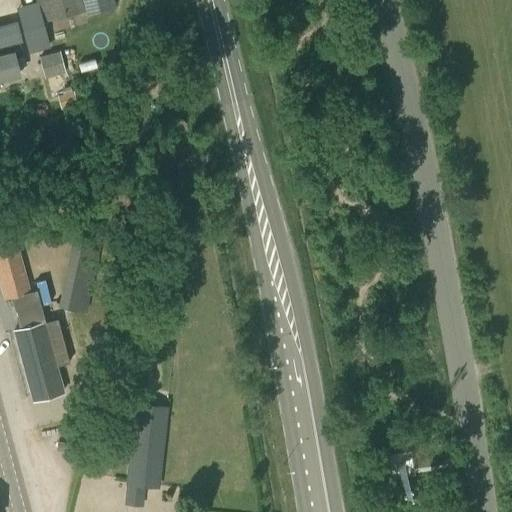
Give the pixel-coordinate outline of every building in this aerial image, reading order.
[(84,15),(117,6),(115,0),(38,0),(44,21),(83,10),(84,15)] [(26,37),(44,33),(40,14),(21,19),(26,37)] [(0,54),(13,52),(17,51),(14,39),(13,39),(10,24),(0,26),(0,54)] [(65,73),(60,51),(39,56),(44,78),(65,73)] [(0,78),(19,74),(13,52),(0,54),(0,78)] [(86,312),(105,213),(77,207),(58,305),(57,305),(86,312)] [(19,250),(0,254),(0,274),(6,298),(13,297),(21,328),(14,330),(32,400),(63,392),(57,367),(71,363),(59,318),(45,322),(37,290),(30,292),(19,250)] [(158,487),(167,404),(135,400),(124,503),(142,505),(145,485),(158,487)]
